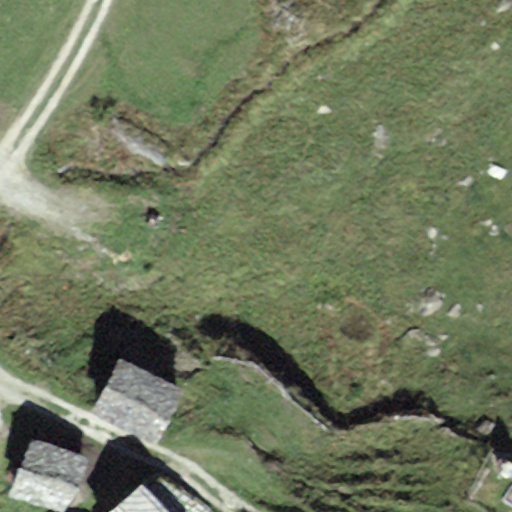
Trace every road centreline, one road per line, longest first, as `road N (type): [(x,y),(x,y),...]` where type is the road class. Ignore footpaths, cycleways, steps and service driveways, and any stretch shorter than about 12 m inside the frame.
road 1 (track): [(234,511),(179,469),(0,384)]
road 2 (track): [(0,172),(67,69),(98,0)]
